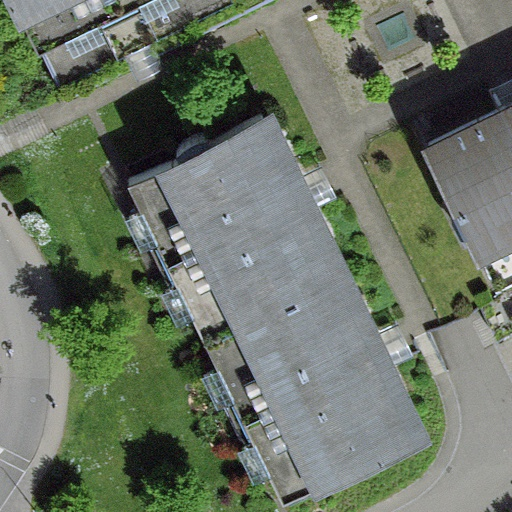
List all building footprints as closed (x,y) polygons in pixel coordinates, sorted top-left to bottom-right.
[(11,0),(34,45),(53,85),(123,51),(103,10),(123,0),(124,0),(144,40),(226,0),(11,0)] [(511,100),(423,144),(454,206),(447,209),(452,226),(463,240),(469,237),(492,284),(511,274),(511,100)] [(186,308),(201,337),(341,269),(264,111),(206,139),(203,133),(186,138),(171,148),(174,154),(124,179),(139,210),(152,219),(188,292),(186,308)] [(264,449),(263,465),(278,496),(329,471),(332,477),(349,473),(363,462),(360,456),(418,427),(341,269),(201,337),(216,367),(229,377),(264,449)] [(474,305),(476,307),(493,342),(511,332),(511,320),(499,293),(497,293),(474,305)]
